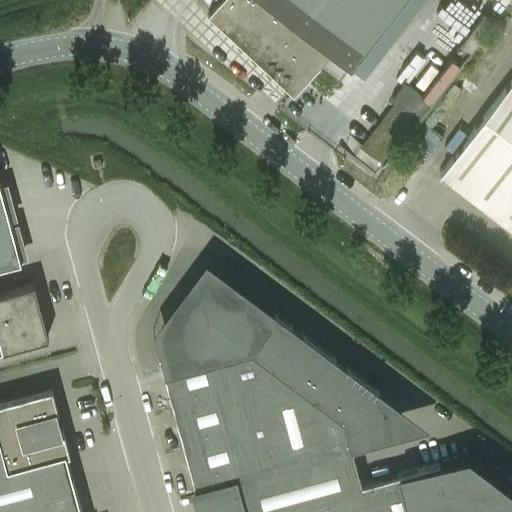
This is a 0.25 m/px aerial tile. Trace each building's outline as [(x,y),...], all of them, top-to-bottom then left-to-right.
[(218,0),(209,11),(293,90),(331,49),(350,64),(399,0),(218,0)] [(511,78),(441,172),(511,226),(511,78)] [(395,96),(417,116),(432,100),(411,79),(395,96)] [(0,264),(21,259),(0,182),(0,264)] [(171,350),(173,368),(164,370),(202,511),(511,511),(511,489),(474,462),(442,470),(439,461),(253,511),(246,511),(237,477),(372,440),(370,434),(389,429),(379,391),(276,314),(270,321),(206,273),(187,298),(177,314),(172,332),(171,350)] [(0,290),(0,348),(49,335),(34,281),(0,290)] [(0,404),(0,499),(73,480),(49,391),(0,404)] [(0,511),(81,511),(73,480),(0,499),(0,511)]
